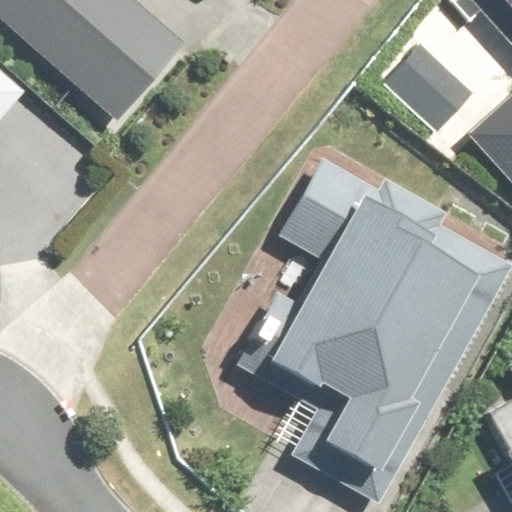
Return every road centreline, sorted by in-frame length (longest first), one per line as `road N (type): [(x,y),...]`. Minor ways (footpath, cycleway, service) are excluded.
road 1 (residential): [(0,398),(317,0)]
road 2 (residential): [(0,415),(80,511)]
